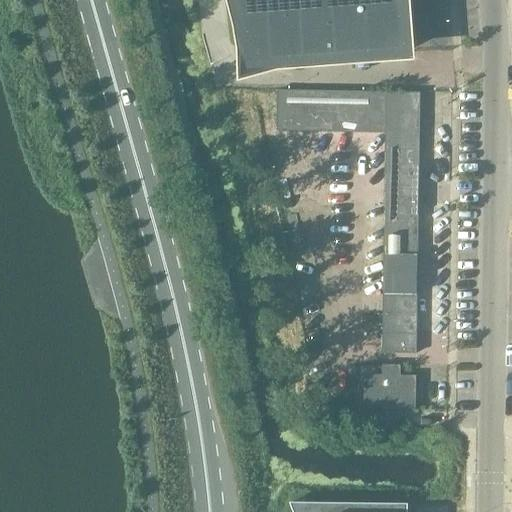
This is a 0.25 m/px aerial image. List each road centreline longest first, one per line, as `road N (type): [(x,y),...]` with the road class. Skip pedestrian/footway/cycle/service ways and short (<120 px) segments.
road 1 (primary): [(209,511),(193,387),(92,0)]
road 2 (unclassified): [(492,511),(495,143)]
road 3 (unclassified): [(495,143),(486,0)]
